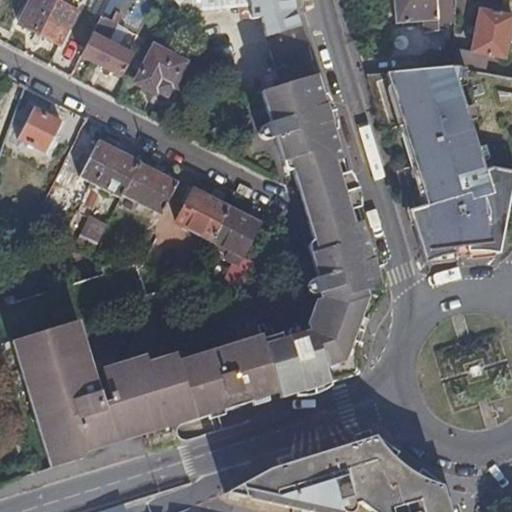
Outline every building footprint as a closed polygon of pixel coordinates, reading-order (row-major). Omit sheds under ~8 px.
[(58,44),(75,11),(52,0),(31,0),(19,24),(58,44)] [(175,0),(184,12),(250,4),(251,11),(245,12),(246,18),(252,17),(252,18),(293,12),(291,0),(175,0)] [(423,33),(438,31),(437,25),(435,0),(392,0),(395,24),(422,22),(423,33)] [(452,15),(451,0),(435,0),(437,25),(451,24),(451,15),(452,15)] [(465,65),(487,69),(487,55),(505,58),(511,22),(511,16),(478,10),(471,52),(461,49),(465,65)] [(101,16),(81,56),(120,76),(131,54),(106,41),(116,23),(101,16)] [(277,76),(311,66),(299,26),(266,37),(269,50),(265,51),(267,60),(272,58),(277,76)] [(202,72),(153,47),(136,82),(154,91),(156,88),(166,94),(171,84),(191,94),(202,72)] [(457,65),(389,71),(433,207),(411,212),(426,259),(441,254),(467,254),(498,251),(511,190),(511,171),(497,168),(490,171),(457,65)] [(297,189),(345,174),(332,131),(314,76),(260,93),(269,122),(260,125),(257,130),(259,138),(265,139),(274,138),(283,168),(287,170),(291,170),(297,189)] [(212,114),(230,124),(244,97),(230,77),(212,114)] [(59,122),(32,108),(31,109),(27,106),(25,111),(29,113),(16,138),(44,153),(59,122)] [(121,195),(138,163),(97,141),(79,177),(120,198),(121,195)] [(177,183),(138,163),(121,195),(161,215),(177,183)] [(307,221),(355,207),(350,192),(345,174),(297,189),(301,209),(307,221)] [(210,242),(226,208),(191,191),(175,224),(210,242)] [(44,201),(32,226),(46,232),(58,208),(44,201)] [(377,303),(382,297),(362,229),(355,207),(307,221),(313,240),(309,243),(308,246),(308,250),(317,277),(308,281),(307,284),(307,288),(308,292),(312,294),(318,294),(320,299),(309,330),(309,332),(303,334),(301,330),(298,328),(294,328),(291,329),(289,332),(289,338),(265,346),(281,399),(355,376),(355,360),(358,347),(362,333),(366,322),(373,310),(377,303)] [(241,292),(255,264),(240,257),(257,224),(226,208),(210,242),(228,251),(223,260),(235,266),(226,284),(241,292)] [(94,249),(99,240),(106,226),(90,217),(76,243),(94,249)] [(0,267),(0,472),(3,483),(30,475),(28,471),(52,464),(47,447),(59,443),(61,441),(60,436),(58,430),(84,422),(90,441),(202,407),(203,409),(213,407),(212,404),(223,401),(226,403),(230,404),(247,399),(250,408),(281,399),(265,346),(262,336),(234,344),(228,327),(186,339),(171,288),(148,295),(138,265),(127,261),(94,249),(76,243),(46,232),(32,226),(17,221),(0,267)] [(447,511),(441,489),(430,485),(416,479),(403,471),(388,457),(378,446),(373,438),(267,470),(223,493),(299,511),(352,511),(353,510),(353,506),(358,504),(367,511),(447,511)]
